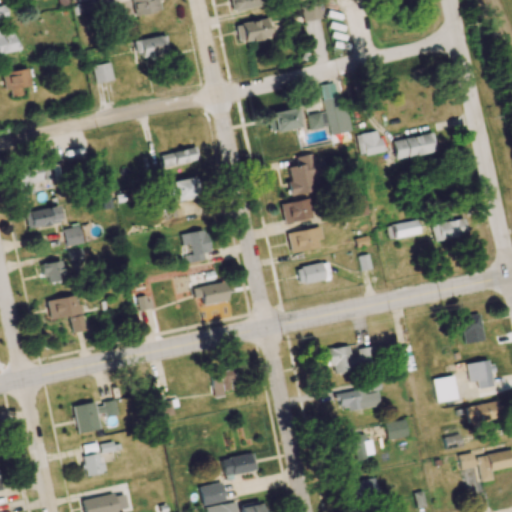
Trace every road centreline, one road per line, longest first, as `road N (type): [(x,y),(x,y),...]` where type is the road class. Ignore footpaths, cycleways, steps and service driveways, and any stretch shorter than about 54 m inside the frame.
road 1 (secondary): [(0,384),(511,275)]
road 2 (residential): [(0,142),(456,41)]
road 3 (residential): [(267,328),(196,0)]
road 4 (residential): [(509,276),(446,0)]
road 5 (residential): [(306,511),(267,328)]
road 6 (residential): [(50,511),(23,380)]
